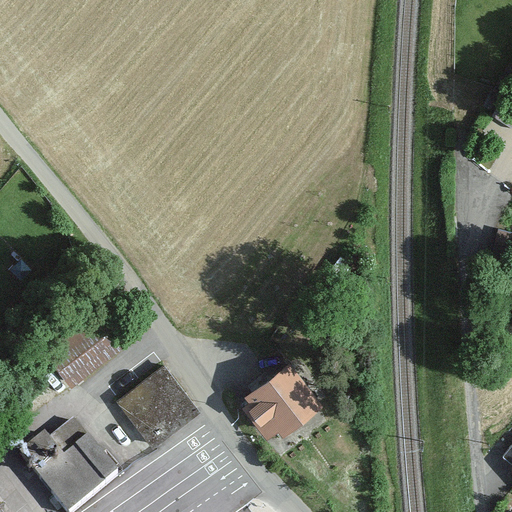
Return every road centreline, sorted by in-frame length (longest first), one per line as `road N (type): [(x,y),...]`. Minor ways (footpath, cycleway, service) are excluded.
road 1 (unclassified): [(0,118),(296,511)]
road 2 (residential): [(459,190),(461,317),(482,511)]
